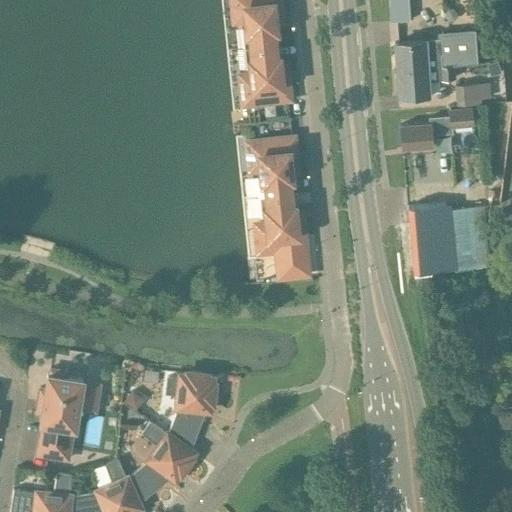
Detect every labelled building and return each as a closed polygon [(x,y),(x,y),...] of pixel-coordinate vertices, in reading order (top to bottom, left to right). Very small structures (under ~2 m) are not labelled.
[(251,47),(274,45),(273,31),(276,31),(274,18),(281,17),(279,0),(232,0),(234,21),(246,20),(247,34),(250,34),(251,47)] [(422,41),(395,43),(397,69),(426,66),(426,68),(438,67),(438,65),(454,64),(478,62),(474,29),(438,33),(439,38),(422,40),(422,41)] [(274,45),(251,47),(253,60),(250,60),(251,74),(240,75),(243,103),(290,99),(287,70),(280,71),(279,57),(275,58),(274,45)] [(438,67),(426,68),(426,66),(397,69),(399,96),(428,93),(427,81),(455,79),(454,64),(438,65),(438,67)] [(489,82),(454,85),(455,100),(456,100),(456,104),(480,103),(480,98),(491,97),(489,82)] [(432,145),(431,134),(453,132),(452,126),(473,125),(472,107),(448,109),(448,115),(428,117),(428,122),(401,125),(403,148),(432,145)] [(267,195),(289,193),(288,180),(291,180),(290,166),(297,166),(294,137),(247,142),(250,170),(261,169),(262,182),(265,182),(267,195)] [(289,193),(267,195),(268,209),(265,209),(266,223),(255,224),(258,252),(305,247),(302,219),(295,219),(294,206),(291,206),(289,193)] [(453,269),(454,268),(454,270),(485,267),(482,237),(469,238),(468,228),(463,222),(446,223),(444,202),(407,205),(412,271),(453,267),(453,269)] [(39,437),(37,454),(68,459),(71,443),(73,428),(75,429),(79,408),(84,409),(88,382),(83,381),(84,379),(66,376),(67,373),(68,368),(66,368),(51,365),(49,374),(47,373),(45,389),(40,388),(37,402),(43,403),(39,423),(41,423),(39,437)] [(168,434),(190,450),(206,410),(209,410),(210,403),(212,403),(212,400),(211,400),(213,388),(213,389),(214,385),(211,385),(212,378),(205,377),(206,375),(202,375),(202,376),(191,374),(187,373),(187,376),(180,375),(180,378),(168,377),(166,393),(178,394),(177,407),(178,407),(168,434)] [(127,478),(138,504),(172,476),(174,478),(178,472),(180,474),(182,471),(182,470),(188,461),(189,462),(191,459),(189,458),(193,452),(190,450),(168,434),(150,421),(141,432),(158,447),(148,459),(149,460),(127,478)] [(97,491),(69,496),(67,511),(132,511),(134,511),(133,509),(139,507),(138,504),(127,478),(126,473),(124,474),(117,458),(104,464),(91,468),(99,490),(97,491)] [(67,511),(69,496),(71,474),(57,472),(53,494),(37,492),(37,493),(13,489),(9,511),(67,511)]
